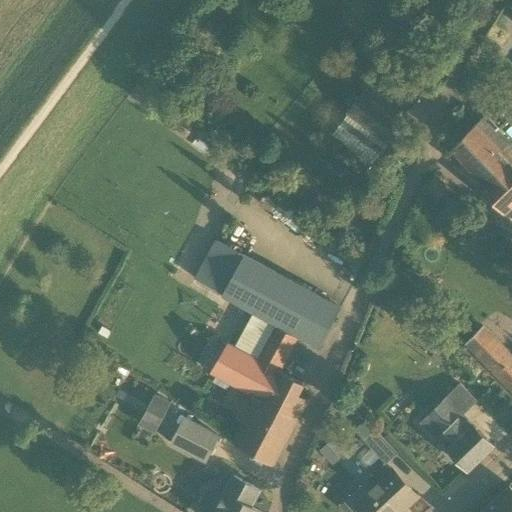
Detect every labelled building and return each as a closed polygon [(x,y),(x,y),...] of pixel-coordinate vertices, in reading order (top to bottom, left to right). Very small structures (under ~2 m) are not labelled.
[(352,53),(345,60),(356,70),(363,63),(352,53)] [(162,74),(151,66),(136,87),(153,100),(161,90),(154,84),(162,74)] [(362,94),(347,114),(387,142),(402,123),(362,94)] [(511,145),(484,116),(451,150),(487,187),(482,191),(504,215),(511,206),(511,145)] [(424,189),(438,201),(449,188),(435,176),(424,189)] [(341,226),(345,221),(337,214),(333,219),(341,226)] [(318,347),(340,307),(245,256),(224,294),(255,312),(299,336),(318,347)] [(297,395),(303,384),(280,371),(299,336),(255,312),(236,346),(229,342),(210,374),(261,402),(296,422),(307,400),(297,395)] [(466,343),(511,390),(511,356),(484,325),(466,343)] [(452,442),(446,448),(469,471),(494,446),(472,423),(469,426),(460,417),(476,402),(459,384),(442,400),(443,400),(421,422),(440,442),(446,436),(452,442)] [(350,386),(350,395),(363,394),(363,386),(350,386)] [(155,395),(140,420),(157,429),(172,404),(155,395)] [(273,464),(296,422),(261,402),(238,444),(273,464)] [(221,435),(184,416),(170,444),(206,463),(221,435)] [(385,462),(396,452),(376,430),(365,441),(385,462)] [(329,442),(319,452),(328,461),(338,451),(329,442)] [(364,511),(390,511),(399,504),(404,509),(418,496),(393,468),(356,503),(364,511)] [(261,511),(242,501),(251,484),(233,475),(213,511),(261,511)] [(511,511),(511,488),(509,486),(480,511),(511,511)]
